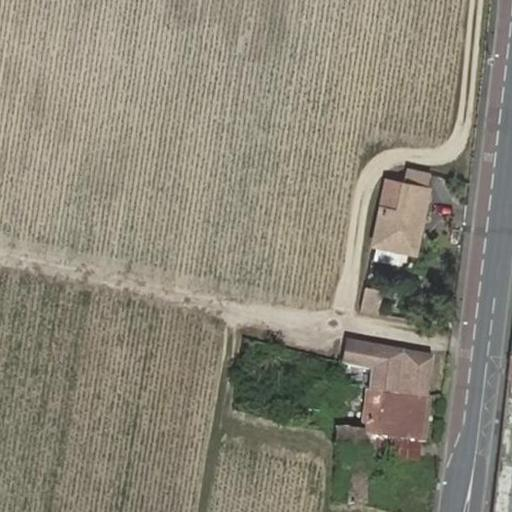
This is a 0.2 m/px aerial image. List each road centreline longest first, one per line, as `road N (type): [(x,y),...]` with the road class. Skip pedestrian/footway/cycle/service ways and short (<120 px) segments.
road 1 (track): [(477,0),(464,123),(454,145),(380,162),(364,185),(343,319),(0,258)]
road 2 (tertiary): [(511,156),(467,511)]
